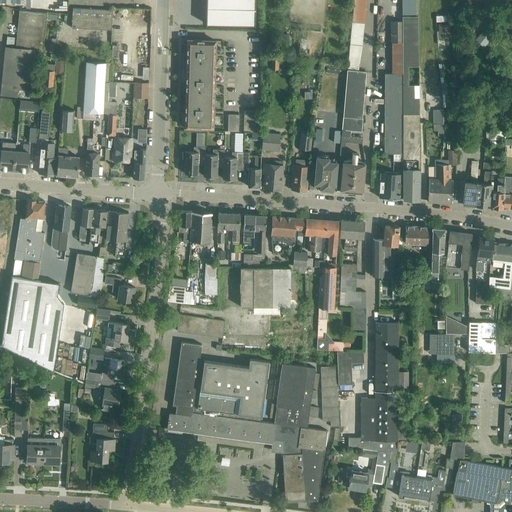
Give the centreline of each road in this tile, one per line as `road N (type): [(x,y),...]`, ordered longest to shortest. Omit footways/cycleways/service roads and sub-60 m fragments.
road 1 (residential): [(511,226),(382,208),(160,194)]
road 2 (residential): [(128,505),(164,227),(160,194)]
road 3 (residential): [(160,194),(0,184)]
road 4 (unclassified): [(160,194),(162,34)]
road 5 (residential): [(242,105),(238,39),(162,34)]
road 6 (residential): [(128,505),(0,499)]
